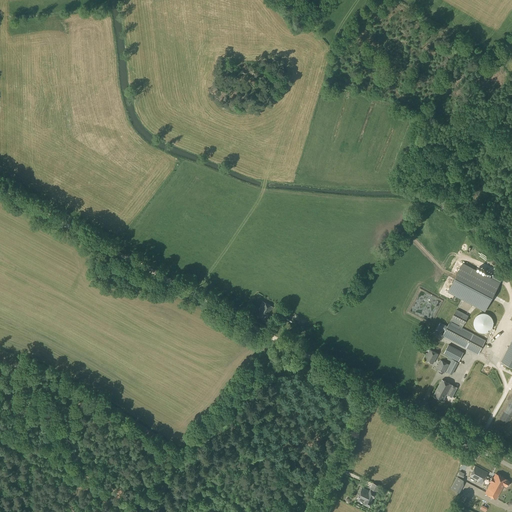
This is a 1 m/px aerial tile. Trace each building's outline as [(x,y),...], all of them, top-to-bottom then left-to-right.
[(486,312),(501,283),(463,263),(448,292),(486,312)] [(430,321),(439,302),(422,294),(414,311),(421,314),(420,317),(430,321)] [(266,320),(269,315),(268,314),(272,307),(263,302),(255,315),(266,320)] [(462,328),(468,316),(456,309),(448,326),(440,322),(438,327),(445,331),(443,336),(478,354),(485,340),(462,328)] [(493,325),(494,323),(493,321),(493,319),(492,318),(491,316),(489,315),(488,314),(486,314),(484,314),(482,314),(480,314),(479,315),(477,316),(476,318),(475,319),(474,321),(474,323),(474,325),(475,326),(475,328),(476,330),(478,331),(479,332),(481,333),(483,333),(485,333),(486,333),(488,332),(490,331),(491,330),(492,328),(493,327),(493,325)] [(511,366),(511,340),(501,361),(511,366)] [(459,361),(463,352),(448,345),(444,353),(449,356),(447,359),(451,360),(452,357),(459,361)] [(433,363),(438,354),(430,349),(425,359),(433,363)] [(452,374),(458,362),(452,359),(446,371),(452,374)] [(444,373),(449,364),(440,360),(436,368),(444,373)] [(466,380),(492,391),(497,380),(479,372),(477,376),(469,372),(466,380)] [(443,401),(447,394),(452,397),(457,387),(442,379),(433,395),(443,401)] [(471,390),(470,392),(479,397),(478,397),(485,401),(489,393),(468,383),(466,387),(471,390)] [(481,484),(487,473),(475,466),(469,476),(479,481),(478,482),(481,484)] [(506,479),(496,473),(493,478),(492,477),(491,478),(490,482),(485,493),(496,499),(502,487),(503,485),(506,486),(507,486),(509,486),(510,484),(509,482),(508,482),(509,481),(506,479)] [(459,493),(463,485),(463,479),(457,476),(450,488),(459,493)] [(376,492),(370,489),(369,491),(362,488),(357,499),(364,502),(363,504),(369,506),(371,501),(372,497),(373,498),(376,492)]
